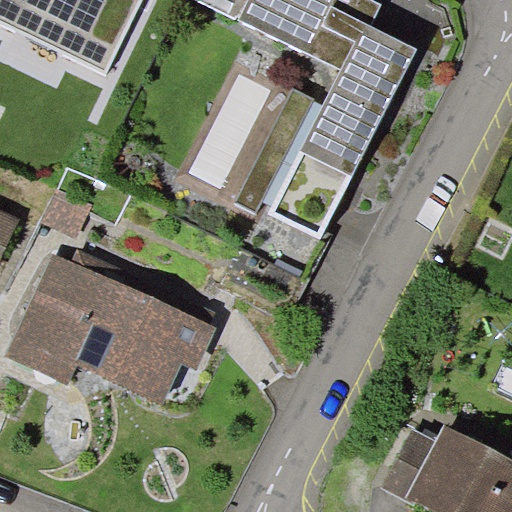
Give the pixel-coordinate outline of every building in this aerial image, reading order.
[(0,0),(0,24),(106,76),(143,0),(0,0)] [(416,47),(371,24),(382,4),(372,0),(194,0),(236,21),(237,18),(340,68),(267,212),(321,238),(416,47)] [(92,204),(55,188),(40,222),(77,238),(92,204)] [(0,260),(20,217),(0,208),(0,260)] [(307,281),(327,241),(321,238),(267,212),(264,210),(244,250),(307,281)] [(216,328),(209,325),(215,312),(77,249),(72,261),(52,252),(4,354),(68,384),(78,363),(162,402),(181,361),(198,369),(216,328)] [(290,316),(307,281),(244,250),(227,286),(290,316)] [(511,511),(511,459),(445,423),(436,441),(406,495),(416,501),(436,511),(511,511)] [(414,504),(416,501),(406,495),(436,441),(413,429),(382,487),(414,504)]
